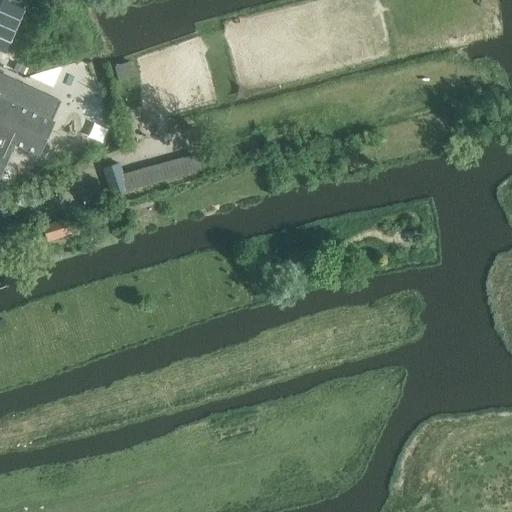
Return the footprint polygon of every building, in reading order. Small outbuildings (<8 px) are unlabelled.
[(0,45),(21,54),(35,21),(1,7),(0,8),(0,45)] [(131,63),(114,67),(118,80),(135,76),(131,63)] [(27,69),(16,64),(14,70),(25,75),(27,69)] [(51,88),(61,67),(29,76),(28,77),(51,88)] [(51,122),(61,102),(0,73),(0,174),(11,152),(9,151),(12,144),(38,156),(53,123),(51,122)] [(123,175),(128,192),(206,171),(202,155),(123,175)] [(128,192),(123,175),(119,164),(103,169),(112,198),(128,192)] [(20,193),(0,198),(0,204),(3,214),(25,207),(20,193)] [(47,242),(75,233),(70,217),(43,226),(47,242)]
